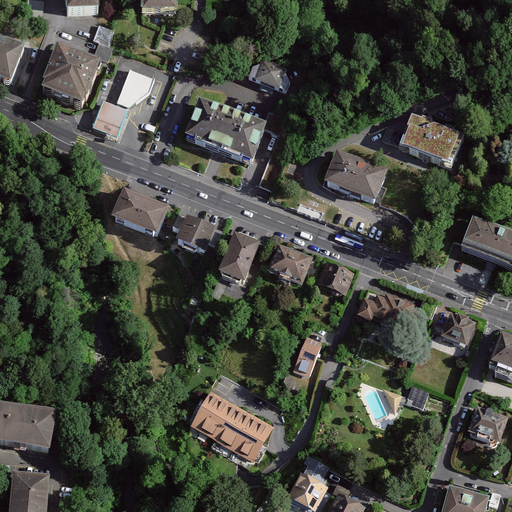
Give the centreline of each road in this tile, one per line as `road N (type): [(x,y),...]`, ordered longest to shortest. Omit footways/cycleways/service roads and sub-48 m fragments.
road 1 (tertiary): [(0,112),(497,310)]
road 2 (residential): [(442,471),(497,310)]
